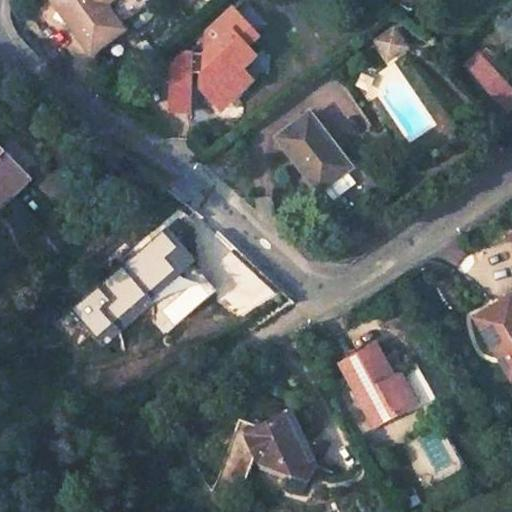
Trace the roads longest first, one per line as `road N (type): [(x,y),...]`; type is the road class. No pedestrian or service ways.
road 1 (residential): [(511,176),(326,298),(219,196),(0,39)]
road 2 (track): [(28,511),(189,381),(267,333)]
